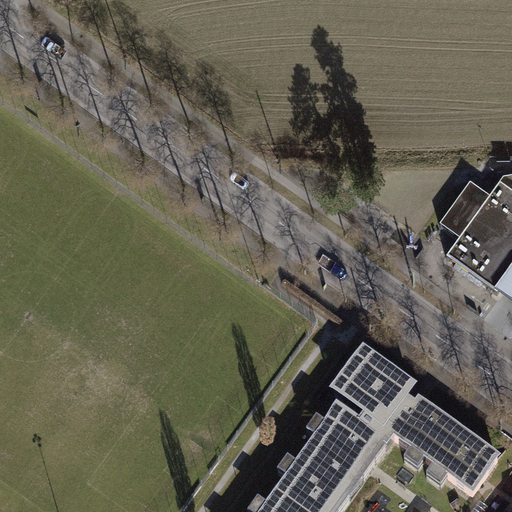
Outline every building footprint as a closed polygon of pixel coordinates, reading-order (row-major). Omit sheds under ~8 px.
[(448,260),(500,297),(511,279),(511,180),(505,181),(491,201),(471,187),(441,229),(460,243),(448,260)] [(511,279),(500,297),(511,305),(511,279)] [(360,434),(380,448),(407,411),(413,403),(359,364),(326,409),(360,434)] [(442,492),(468,511),(495,474),(407,411),(380,448),(389,454),(406,466),(399,475),(412,484),(418,475),(429,483),(423,491),(436,500),(442,492)] [(347,511),(378,468),(389,454),(380,448),(360,434),(355,440),(333,425),(322,440),(312,433),(301,448),(312,455),(292,482),(283,475),(273,489),(282,495),(270,511),(347,511)]
